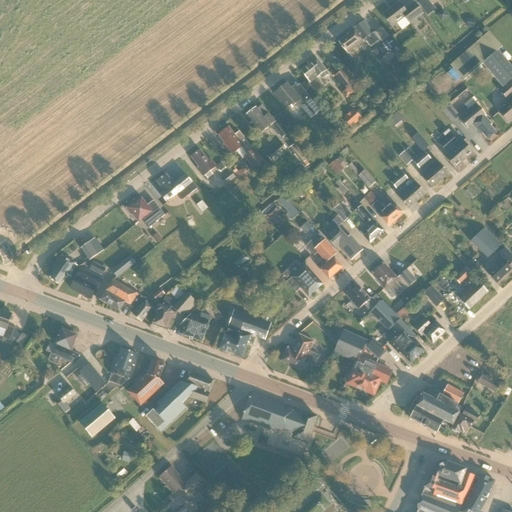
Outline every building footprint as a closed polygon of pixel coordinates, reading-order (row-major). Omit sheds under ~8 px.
[(420,0),(417,3),(427,16),(436,9),(428,0),(420,0)] [(382,15),(391,27),(404,17),(409,24),(423,14),(415,3),(405,10),(399,2),(382,15)] [(441,13),(444,21),(451,18),(448,10),(441,13)] [(474,28),(475,20),(467,19),(466,27),(474,28)] [(338,42),(347,54),(363,41),(364,40),(370,48),(380,41),(374,32),(373,33),(364,21),(353,29),(353,28),(347,33),(348,35),(338,42)] [(504,85),(506,87),(500,92),(508,101),(504,104),(505,106),(498,112),(508,123),(511,118),(511,81),(508,86),(506,83),(511,77),(511,67),(498,51),(502,47),(489,32),(450,65),(464,81),(483,64),(502,86),(504,85)] [(384,54),(395,45),(389,38),(378,47),(384,54)] [(328,74),(326,71),(315,57),(309,61),(311,63),(301,71),(310,82),(308,84),(307,84),(313,91),(315,94),(323,88),(316,79),(316,78),(317,78),(321,75),(323,78),(326,78),(328,76),(328,74)] [(357,82),(346,67),(334,76),(345,90),(342,93),(346,99),(353,93),(349,88),(357,82)] [(296,94),(287,84),(274,95),(286,109),(291,104),(302,107),(310,118),(319,110),(301,90),(296,94)] [(490,126),(492,124),(484,115),(485,114),(476,103),(472,98),(464,105),(468,110),(458,118),(467,129),(472,125),(479,133),(480,131),(488,140),(496,133),(490,126)] [(259,134),(275,122),(269,113),(263,118),(256,108),(247,115),(254,125),(253,126),(259,134)] [(351,128),(362,118),(354,109),(343,119),(351,128)] [(397,127),(407,118),(401,111),(391,120),(397,127)] [(283,127),(291,121),(286,114),(278,121),(283,127)] [(444,136),(450,132),(447,128),(441,133),(444,136)] [(234,136),(228,129),(219,136),(226,146),(225,147),(231,155),(241,148),(247,155),(244,158),(253,170),(264,162),(255,150),(253,150),(239,132),(234,136)] [(414,139),(425,152),(433,146),(422,133),(414,139)] [(444,138),(464,161),(473,153),(463,141),(456,147),(453,143),(456,140),(450,133),(444,138)] [(362,135),(352,144),(356,149),(366,140),(362,135)] [(455,169),(464,161),(444,138),(438,143),(445,150),(448,147),(452,151),(445,157),(455,169)] [(286,148),(283,145),(268,157),(271,161),(286,148)] [(305,168),(309,165),(293,145),(289,148),(305,168)] [(343,146),(338,151),(342,156),(346,151),(343,146)] [(210,158),(208,160),(200,150),(191,157),(199,167),(197,168),(203,177),(205,176),(207,179),(213,175),(210,171),(216,167),(210,158)] [(413,160),(404,150),(398,155),(407,165),(413,160)] [(420,158),(425,164),(432,159),(426,152),(420,158)] [(419,170),(425,164),(420,158),(413,163),(419,170)] [(329,166),(337,175),(343,169),(336,160),(329,166)] [(428,167),(440,181),(449,174),(438,161),(431,167),(430,166),(428,167)] [(221,173),(226,169),(221,163),(216,167),(221,173)] [(432,189),(440,181),(428,167),(426,169),(428,171),(421,176),(432,189)] [(235,174),(239,179),(246,173),(243,168),(235,174)] [(369,189),(375,183),(364,170),(358,176),(369,189)] [(236,178),(231,171),(221,179),(226,185),(236,178)] [(396,178),(402,184),(408,179),(402,172),(396,178)] [(173,184),(166,174),(165,174),(156,181),(157,182),(164,191),(160,194),(167,202),(177,194),(182,200),(197,188),(192,182),(186,174),(173,184)] [(396,190),(402,184),(396,178),(390,183),(396,190)] [(405,188),(417,202),(426,194),(415,182),(408,187),(407,186),(405,188)] [(409,209),(417,202),(405,188),(403,189),(404,191),(398,197),(409,209)] [(377,201),(371,193),(364,199),(371,207),(372,205),(379,213),(380,211),(383,214),(380,217),(389,227),(396,220),(381,203),(378,200),(377,201)] [(284,195),(278,201),(294,218),(300,213),(284,195)] [(153,200),(147,205),(142,198),(134,204),(133,203),(126,208),(131,215),(132,214),(139,222),(142,220),(148,228),(165,215),(153,200)] [(381,203),(396,220),(403,214),(395,204),(392,207),(389,204),(391,202),(387,198),(381,203)] [(197,205),(202,212),(208,208),(202,201),(197,205)] [(276,215),(281,209),(276,204),(271,210),(276,215)] [(349,217),(338,205),(333,210),(344,222),(349,217)] [(368,213),(363,207),(357,211),(363,218),(362,218),(369,226),(366,228),(368,230),(362,235),(370,243),(384,231),(368,213)] [(192,227),(198,225),(195,216),(189,219),(192,227)] [(346,239),(337,229),(343,223),(337,216),(328,225),(334,232),(326,238),(336,249),(339,246),(351,260),(362,250),(350,236),(346,239)] [(300,228),(306,234),(312,228),(307,222),(300,228)] [(484,228),(470,242),(488,259),(502,245),(484,228)] [(157,244),(162,240),(157,233),(152,237),(157,244)] [(337,254),(325,240),(319,234),(306,246),(314,255),(317,252),(326,263),(319,268),(329,279),(343,267),(333,257),(337,254)] [(90,261),(98,255),(104,251),(95,239),(81,249),(90,261)] [(495,268),(488,275),(497,283),(511,270),(508,266),(511,262),(511,255),(505,248),(497,255),(501,259),(493,267),(495,268)] [(59,285),(66,274),(70,277),(77,266),(61,255),(51,269),(52,270),(47,277),(59,285)] [(117,277),(135,263),(130,256),(112,271),(117,277)] [(141,267),(146,264),(143,260),(134,267),(138,273),(142,269),(141,267)] [(106,269),(93,263),(90,269),(103,276),(106,269)] [(396,279),(384,264),(378,269),(376,268),(373,271),(373,273),(372,274),(385,288),(384,289),(386,292),(391,288),(398,296),(416,281),(406,270),(396,279)] [(308,297),(323,284),(306,265),(292,277),(289,280),(287,282),(295,292),(300,288),(308,297)] [(468,286),(457,297),(469,310),(487,292),(475,279),(477,278),(466,267),(454,278),(460,284),(463,281),(468,286)] [(91,299),(97,288),(98,288),(103,280),(81,269),(71,289),(91,299)] [(287,271),(283,274),(289,280),(292,277),(287,271)] [(434,282),(442,291),(448,285),(439,276),(434,282)] [(105,290),(100,300),(100,301),(119,312),(125,302),(131,306),(138,294),(117,282),(112,279),(105,290)] [(377,304),(381,301),(376,295),(372,298),(371,298),(370,299),(358,286),(353,291),(351,291),(349,292),(348,293),(348,295),(347,296),(359,309),(364,305),(369,310),(376,303),(377,304)] [(435,305),(436,307),(444,300),(439,295),(432,286),(424,293),(435,305)] [(161,290),(153,296),(157,301),(165,295),(161,290)] [(183,317),(196,302),(186,293),(173,308),(170,307),(173,300),(165,297),(163,304),(158,303),(155,311),(156,312),(151,325),(168,331),(172,318),(174,319),(177,312),(183,317)] [(147,301),(141,305),(133,314),(142,322),(154,307),(147,301)] [(406,326),(400,320),(381,301),(377,304),(378,305),(370,312),(376,318),(385,327),(388,331),(391,329),(392,328),(397,333),(395,335),(387,342),(399,355),(400,353),(410,364),(425,350),(415,340),(417,338),(406,326)] [(405,306),(397,313),(402,318),(410,311),(405,306)] [(9,341),(14,328),(8,326),(12,314),(0,309),(0,327),(5,330),(2,338),(9,341)] [(224,334),(224,333),(218,349),(241,358),(247,342),(249,343),(252,335),(264,340),(270,324),(272,319),(263,316),(261,321),(234,311),(229,327),(227,326),(224,334)] [(209,322),(211,316),(202,312),(200,318),(209,322)] [(180,325),(184,327),(181,334),(201,342),(209,322),(200,318),(190,315),(180,325)] [(421,337),(423,335),(433,344),(446,332),(436,322),(432,326),(424,318),(414,328),(421,337)] [(62,328),(54,344),(57,345),(49,362),(57,366),(60,359),(70,363),(80,355),(71,351),(78,335),(62,328)] [(333,353),(357,363),(367,341),(343,330),(333,353)] [(300,371),(305,361),(315,366),(320,356),(309,351),(314,342),(299,335),(292,348),(289,346),(281,361),(300,371)] [(365,347),(378,360),(386,352),(373,339),(365,347)] [(117,385),(129,351),(121,349),(117,360),(116,360),(109,382),(117,385)] [(129,351),(117,385),(121,386),(129,379),(134,366),(133,366),(137,354),(129,351)] [(471,356),(469,360),(480,366),(482,362),(471,356)] [(392,373),(360,358),(349,383),(358,386),(357,387),(365,390),(373,393),(379,380),(387,383),(392,373)] [(164,384),(159,378),(164,363),(156,361),(152,360),(147,376),(145,375),(127,392),(140,406),(164,384)] [(79,372),(95,392),(106,383),(90,363),(79,372)] [(190,372),(185,384),(178,381),(172,387),(173,388),(157,403),(160,407),(155,412),(153,410),(146,417),(161,432),(186,408),(184,406),(192,398),(206,403),(214,381),(190,372)] [(491,390),(490,394),(492,395),(498,383),(482,375),(478,383),(491,390)] [(442,395),(458,403),(464,393),(448,385),(442,395)] [(61,402),(63,404),(65,402),(76,394),(70,386),(57,396),(61,402)] [(457,405),(441,397),(439,396),(441,392),(435,389),(431,396),(432,397),(431,399),(423,394),(421,398),(416,395),(407,413),(407,415),(411,417),(410,419),(436,432),(439,427),(445,431),(449,423),(452,425),(458,414),(458,413),(454,411),(457,405)] [(102,400),(107,396),(103,391),(98,395),(102,400)] [(295,437),(308,442),(311,431),(312,429),(317,417),(304,412),(303,415),(283,408),(285,404),(252,392),(242,420),(279,433),(280,429),(296,434),(295,437)] [(70,409),(65,402),(63,404),(61,402),(58,404),(65,413),(70,409)] [(102,403),(79,423),(92,438),(115,419),(102,403)] [(458,414),(452,425),(453,425),(451,429),(452,429),(452,431),(454,433),(456,433),(457,433),(458,433),(459,433),(460,432),(464,434),(467,428),(468,428),(470,427),(473,421),(476,423),(479,416),(465,409),(462,416),(458,414)] [(136,419),(132,423),(139,431),(144,427),(136,419)] [(267,438),(261,436),(259,444),(264,446),(267,438)] [(122,462),(130,464),(131,455),(124,453),(122,462)] [(464,470),(456,467),(451,465),(444,465),(439,466),(434,471),(433,474),(430,473),(417,508),(418,510),(416,511),(458,511),(461,508),(461,507),(469,491),(471,491),(476,478),(476,477),(464,472),(464,470)] [(171,467),(159,477),(173,493),(176,490),(186,502),(206,485),(196,473),(185,482),(171,467)] [(475,487),(461,511),(479,511),(490,493),(495,481),(480,475),(475,487)] [(208,487),(202,492),(208,498),(214,492),(208,487)]
